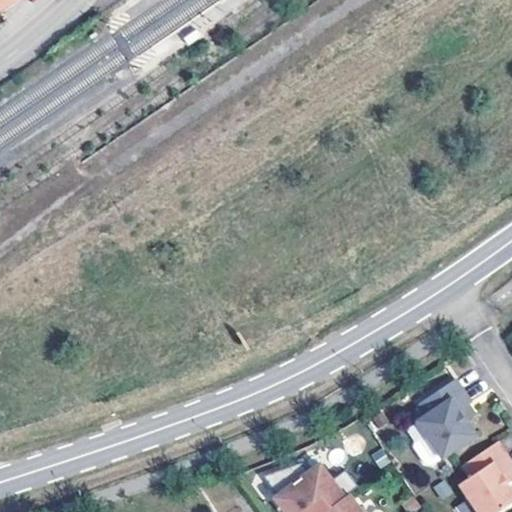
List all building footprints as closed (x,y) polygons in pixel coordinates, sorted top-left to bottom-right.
[(0,0),(0,9),(1,11),(17,0),(0,0)] [(177,32),(183,41),(193,35),(187,26),(177,32)] [(457,379),(422,403),(430,414),(419,421),(428,434),(417,441),(414,448),(426,465),(433,465),(478,436),(467,421),(462,411),(470,405),(473,404),(457,379)] [(476,415),(470,405),(462,411),(467,421),(476,415)] [(511,466),(494,442),(459,466),(467,478),(457,485),(475,511),(495,511),(511,500),(511,492),(505,483),(499,474),(507,468),(511,466)] [(265,480),(280,500),(300,485),(311,476),(304,467),(265,480)] [(511,478),(511,475),(507,468),(499,474),(505,483),(511,478)] [(320,511),(331,511),(346,501),(321,469),(311,476),(300,485),(320,511)] [(320,511),(300,485),(280,500),(277,502),(284,511),(320,511)] [(346,501),(331,511),(360,511),(350,498),(346,501)] [(457,511),(471,511),(466,500),(455,506),(457,511)]
